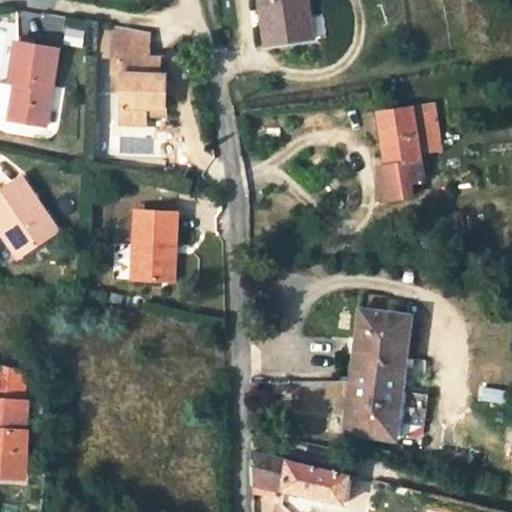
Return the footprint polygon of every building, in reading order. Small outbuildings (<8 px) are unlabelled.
[(242,0),(250,60),(294,54),(287,0),(242,0)] [(40,39),(40,12),(17,12),(17,38),(40,39)] [(36,53),(15,50),(12,64),(34,69),(36,53)] [(60,56),(36,53),(34,69),(12,64),(7,92),(15,94),(8,132),(46,136),(60,56)] [(158,60),(121,60),(121,68),(120,95),(119,123),(157,124),(157,120),(165,120),(165,77),(158,77),(158,60)] [(121,68),(107,68),(106,95),(120,95),(121,68)] [(415,125),(357,133),(364,184),(361,184),(365,218),(390,215),(389,206),(407,204),(403,177),(421,174),(415,125)] [(27,185),(0,200),(0,232),(3,239),(14,232),(26,253),(56,235),(27,185)] [(184,210),(136,211),(137,282),(174,281),(174,250),(184,250),(184,210)] [(14,232),(3,239),(15,259),(26,253),(14,232)] [(388,416),(394,376),(409,378),(412,358),(416,330),(390,327),(365,323),(361,351),(353,410),(348,445),(398,452),(401,436),(403,418),(388,416)] [(409,378),(394,376),(388,416),(403,418),(406,399),(409,378)] [(0,486),(18,487),(20,416),(0,414),(0,486)] [(347,511),(352,488),(254,463),(256,493),(281,500),(327,511),(347,511)] [(0,494),(18,495),(18,487),(0,486),(0,494)] [(281,500),(256,493),(257,505),(278,510),(281,500)]
